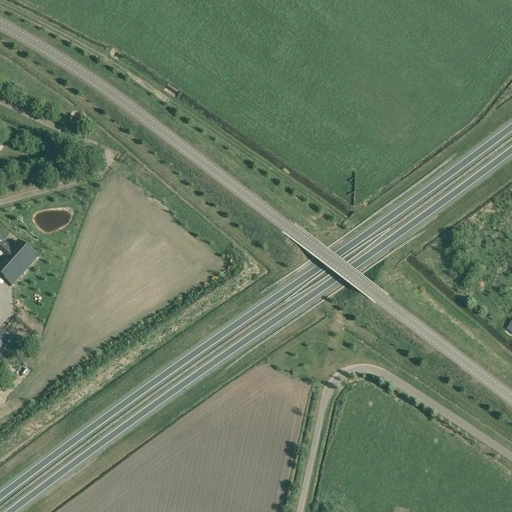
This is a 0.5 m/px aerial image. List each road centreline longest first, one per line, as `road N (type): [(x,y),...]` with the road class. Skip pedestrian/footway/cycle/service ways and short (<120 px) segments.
road 1 (unclassified): [(0,23),(154,123),(511,397)]
road 2 (trunk): [(511,126),(0,497)]
road 3 (trunk): [(12,511),(511,149)]
road 4 (unclassified): [(301,511),(328,388),(350,371),(382,375),(511,456)]
road 5 (unclassified): [(0,102),(102,151),(104,161),(95,176),(0,204)]
